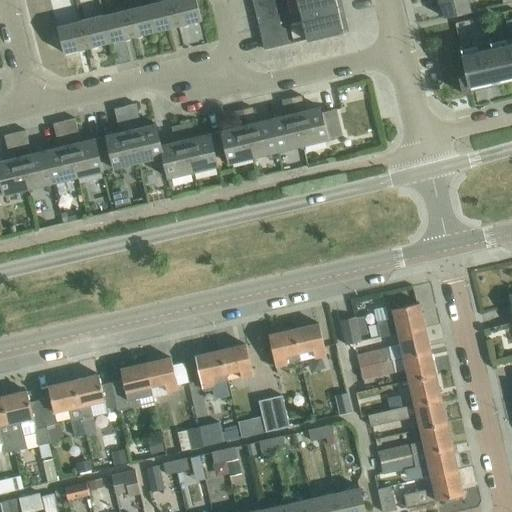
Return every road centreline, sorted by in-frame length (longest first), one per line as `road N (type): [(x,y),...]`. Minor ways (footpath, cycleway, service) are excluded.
road 1 (tertiary): [(0,351),(443,248)]
road 2 (tertiary): [(427,171),(0,272)]
road 3 (residential): [(31,108),(198,81),(229,91),(397,49)]
road 4 (residential): [(502,511),(443,248)]
